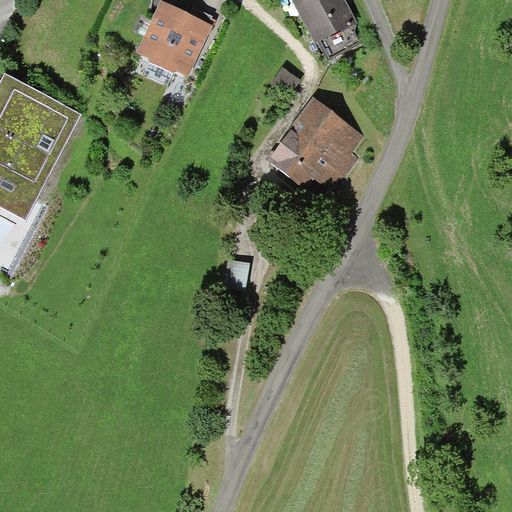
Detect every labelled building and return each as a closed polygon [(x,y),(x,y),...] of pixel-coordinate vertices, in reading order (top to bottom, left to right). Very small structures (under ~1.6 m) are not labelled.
[(291,0),(317,47),(358,25),(345,0),(291,0)] [(137,55),(150,61),(148,65),(174,77),(176,73),(189,79),(213,28),(196,19),(161,3),(137,55)] [(301,81),(283,69),(271,85),(290,98),(301,81)] [(81,116),(6,76),(0,86),(0,209),(27,223),(81,116)] [(365,137),(313,98),(293,125),(295,126),(268,164),(308,193),(317,180),(320,183),(334,193),(359,159),(353,154),(365,137)]
